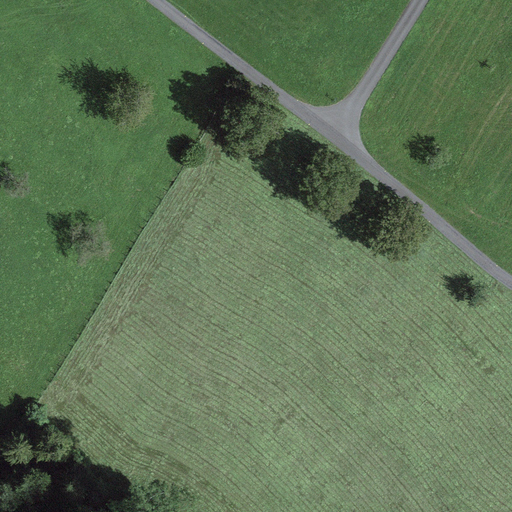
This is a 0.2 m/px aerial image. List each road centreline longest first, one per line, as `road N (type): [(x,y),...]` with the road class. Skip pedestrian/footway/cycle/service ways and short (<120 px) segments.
road 1 (unclassified): [(156,0),(511,280)]
road 2 (track): [(421,0),(338,136)]
